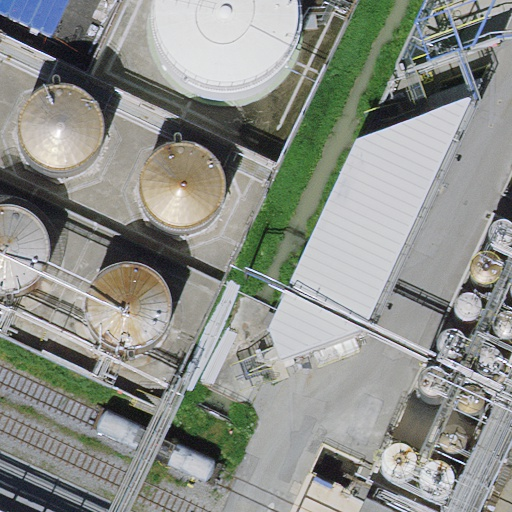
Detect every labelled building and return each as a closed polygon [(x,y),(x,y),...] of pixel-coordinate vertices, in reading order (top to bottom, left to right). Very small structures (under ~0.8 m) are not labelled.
[(0,0),(0,5),(52,31),(66,0),(0,0)] [(299,15),(291,0),(161,0),(160,3),(153,26),(153,49),(161,71),(175,90),(194,103),(217,110),(240,110),(263,102),(281,88),(296,66),(302,41),(299,15)] [(264,324),(280,360),(372,331),(480,83),(356,128),(264,324)] [(23,164),(33,176),(46,184),(62,186),(76,184),(88,178),(98,168),(105,155),(107,141),(104,127),(98,115),(88,105),(75,99),(61,97),(46,100),(32,108),(23,120),(18,134),(18,150),(23,164)] [(144,223),(154,235),(168,242),(183,245),(197,243),(210,237),(220,227),(226,214),(228,200),(226,186),(219,174),(209,164),(196,158),(182,156),(167,159),(154,167),(144,179),(139,193),(139,209),(144,223)] [(0,303),(9,305),(23,303),(36,297),(46,287),(52,274),(54,260),(52,246),(45,234),(35,224),(22,218),(8,216),(0,217),(0,303)] [(92,342),(102,354),(115,361),(130,364),(144,362),(157,356),(167,346),(174,333),(176,319),(173,305),(166,292),(156,283),(143,276),(129,275),(114,278),(101,286),(91,298),(86,312),(87,328),(92,342)]
